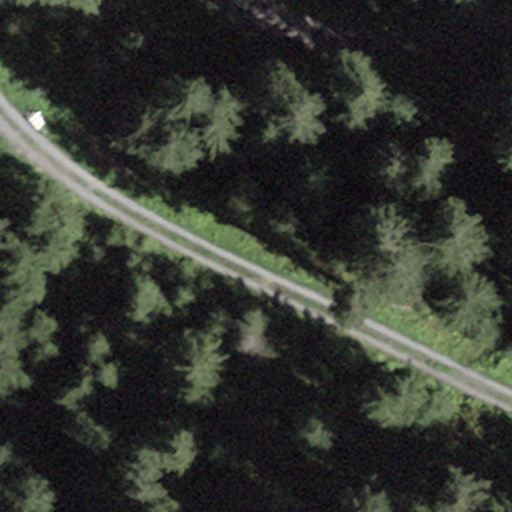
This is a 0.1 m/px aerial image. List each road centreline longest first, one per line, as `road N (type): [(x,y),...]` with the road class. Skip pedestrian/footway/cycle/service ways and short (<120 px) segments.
road 1 (track): [(0,137),(47,180),(222,275),(511,407)]
road 2 (track): [(511,12),(302,15),(274,0)]
